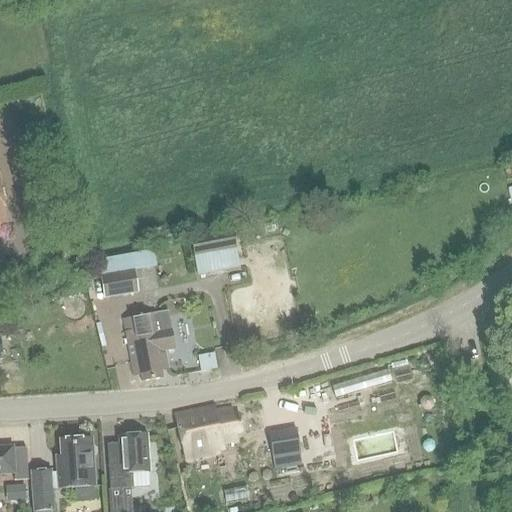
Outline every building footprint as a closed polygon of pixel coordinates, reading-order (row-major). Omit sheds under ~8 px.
[(232,231),(190,239),(194,259),(235,251),(235,248),(232,231)] [(98,266),(103,299),(136,294),(131,261),(98,266)] [(164,314),(122,322),(133,377),(139,376),(140,381),(161,377),(160,371),(165,370),(161,352),(171,350),(164,314)] [(216,351),(200,354),(203,370),(219,367),(216,351)] [(427,398),(426,398),(425,398),(424,398),(423,398),(423,399),(422,399),(422,400),(421,400),(421,401),(420,401),(420,402),(420,403),(420,404),(420,405),(420,406),(420,407),(420,408),(421,408),(421,409),(421,410),(422,410),(422,411),(423,411),(424,411),(424,412),(425,412),(426,412),(427,412),(428,412),(429,412),(430,412),(430,411),(431,411),(431,410),(432,410),(432,409),(433,409),(433,408),(434,408),(434,407),(434,406),(434,405),(434,404),(434,403),(434,402),(433,402),(433,401),(433,400),(432,400),(432,399),(431,399),(430,399),(430,398),(429,398),(428,398),(427,398)] [(236,414),(229,416),(228,408),(214,411),(213,408),(173,416),(181,459),(222,451),(220,442),(235,439),(233,432),(239,430),(236,414)] [(271,461),(300,456),(295,429),(266,434),(271,461)] [(118,464),(106,465),(107,490),(130,489),(129,474),(147,473),(145,436),(137,436),(134,433),(127,434),(124,437),(116,437),(117,446),(118,464)] [(49,471),(29,473),(31,511),(38,511),(52,511),(50,490),(72,488),(73,501),(91,500),(90,487),(93,487),(91,458),(94,454),(94,449),(90,446),(90,439),(58,441),(60,470),(55,471),(55,476),(49,476),(49,471)] [(0,474),(11,474),(12,481),(26,480),(24,448),(10,449),(10,447),(0,447),(0,474)] [(23,485),(3,486),(4,502),(24,501),(23,485)] [(131,511),(131,503),(110,505),(110,511),(131,511)]
